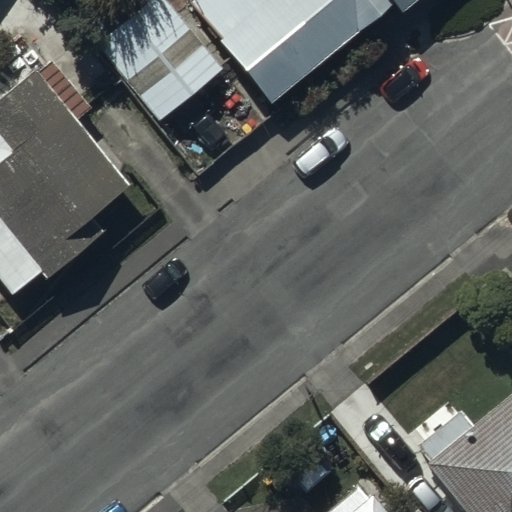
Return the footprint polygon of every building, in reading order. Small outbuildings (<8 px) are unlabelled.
[(166,0),(86,0),(73,11),(154,114),(217,64),(166,0)] [(191,0),(216,29),(213,32),(268,97),(383,0),(397,0),(399,2),(401,0),(191,0)] [(0,219),(42,272),(98,224),(85,210),(127,178),(72,112),(88,100),(51,57),(37,68),(33,64),(0,87),(0,219)] [(453,398),(407,436),(470,511),(511,511),(511,380),(468,416),(453,398)] [(390,511),(367,485),(334,511),(390,511)]
